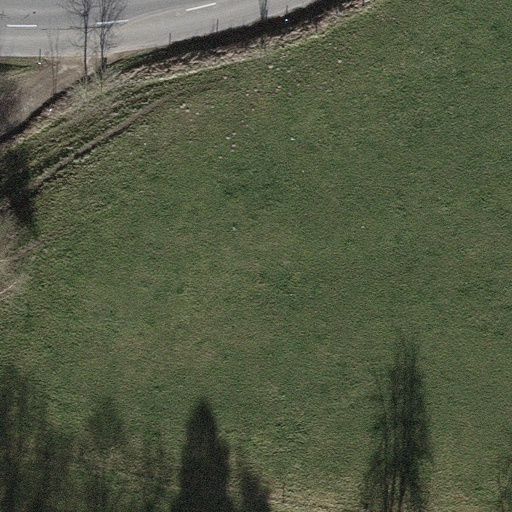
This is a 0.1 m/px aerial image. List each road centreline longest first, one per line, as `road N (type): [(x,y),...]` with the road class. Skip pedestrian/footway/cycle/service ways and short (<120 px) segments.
road 1 (tertiary): [(0,26),(113,23),(223,0)]
road 2 (track): [(0,123),(91,59),(113,23)]
